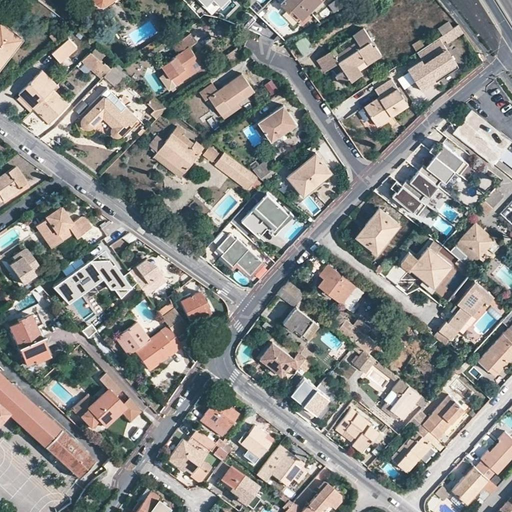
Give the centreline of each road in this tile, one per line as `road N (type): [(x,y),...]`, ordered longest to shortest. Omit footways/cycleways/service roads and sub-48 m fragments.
road 1 (residential): [(0,117),(252,307)]
road 2 (residential): [(225,365),(375,488)]
road 3 (residential): [(367,181),(511,53)]
road 4 (residential): [(264,48),(296,73),(367,181)]
road 5 (residential): [(511,388),(404,509)]
road 6 (residential): [(424,314),(323,231)]
road 7 (residential): [(144,462),(209,372),(225,365)]
